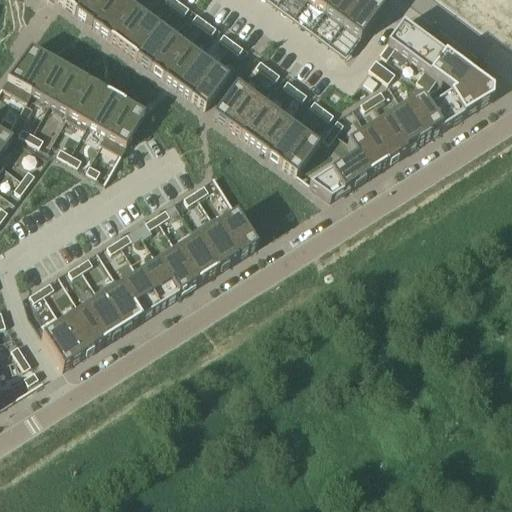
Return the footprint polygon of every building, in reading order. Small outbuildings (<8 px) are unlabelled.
[(60,0),(57,5),(74,17),(87,0),(60,0)] [(87,0),(74,17),(92,30),(114,0),(87,0)] [(125,0),(114,0),(92,30),(109,43),(135,7),(125,0)] [(170,0),(167,0),(164,5),(174,12),(178,6),(170,0)] [(311,0),(307,7),(324,20),(338,0),(311,0)] [(364,0),(338,0),(324,20),(342,33),(365,1),(364,0)] [(365,1),(342,33),(359,45),(383,14),(365,1)] [(178,6),(174,12),(183,19),(188,13),(178,6)] [(135,7),(109,43),(123,53),(149,17),(135,7)] [(149,17),(123,53),(136,63),(162,27),(149,17)] [(196,19),(191,25),(201,32),(206,26),(196,19)] [(206,26),(201,32),(211,39),(215,33),(206,26)] [(162,27),(136,63),(150,73),(176,37),(162,27)] [(402,28),(386,49),(408,65),(424,44),(402,28)] [(176,37),(150,73),(163,83),(189,47),(176,37)] [(223,39),(218,45),(228,52),(233,46),(223,39)] [(424,44),(408,65),(429,81),(445,60),(424,44)] [(233,46),(228,52),(237,59),(242,53),(233,46)] [(189,47),(163,83),(176,93),(203,57),(189,47)] [(387,50),(379,60),(386,65),(393,54),(387,50)] [(30,54),(1,93),(25,107),(49,65),(30,54)] [(203,57),(176,93),(190,103),(216,68),(203,57)] [(445,60),(429,81),(453,98),(476,83),(445,60)] [(49,65),(25,107),(26,108),(31,100),(49,110),(68,76),(49,65)] [(375,65),(368,74),(374,79),(381,69),(375,65)] [(260,66),(255,72),(264,79),(269,73),(260,66)] [(216,68),(190,103),(204,114),(231,78),(216,68)] [(381,69),(374,79),(381,84),(388,74),(381,69)] [(269,73),(264,79),(274,87),(279,80),(269,73)] [(388,74),(381,84),(387,88),(394,79),(388,74)] [(68,76),(49,110),(67,120),(64,124),(65,125),(87,86),(68,76)] [(423,76),(415,87),(421,91),(429,81),(423,76)] [(429,81),(421,91),(427,96),(435,85),(429,81)] [(453,98),(451,99),(464,121),(491,104),(492,95),(476,83),(453,98)] [(239,84),(212,120),(226,130),(250,98),(251,99),(254,95),(239,84)] [(87,86),(65,125),(84,135),(106,97),(87,86)] [(287,86),(282,92),(291,99),(296,93),(287,86)] [(296,93),(291,99),(301,106),(306,100),(296,93)] [(380,96),(370,103),(374,109),(384,103),(380,96)] [(106,97),(84,135),(85,136),(87,132),(104,141),(99,150),(100,150),(125,108),(106,97)] [(250,98),(226,130),(240,140),(263,108),(251,99),(250,98)] [(451,99),(428,113),(442,135),(464,121),(451,99)] [(421,102),(403,114),(424,147),(442,135),(428,113),(421,102)] [(370,103),(360,109),(364,116),(374,109),(370,103)] [(263,108),(240,140),(254,150),(280,115),(266,104),(263,108)] [(313,106),(309,112),(318,119),(323,113),(313,106)] [(125,108),(100,150),(120,161),(125,153),(144,119),(125,108)] [(323,113),(318,119),(328,127),(333,120),(323,113)] [(403,114),(384,125),(405,159),(424,147),(403,114)] [(280,115),(254,150),(268,160),(294,125),(280,115)] [(3,123),(0,127),(0,130),(9,135),(13,129),(3,123)] [(294,125),(268,160),(281,171),(305,139),(308,135),(294,125)] [(336,125),(329,135),(335,140),(343,130),(336,125)] [(384,125),(365,137),(386,171),(405,159),(384,125)] [(22,133),(18,140),(28,146),(32,139),(22,133)] [(329,135),(322,145),(328,149),(335,140),(329,135)] [(0,137),(0,170),(3,173),(3,172),(0,169),(0,160),(12,144),(0,137)] [(365,137),(347,149),(354,161),(367,182),(386,171),(365,137)] [(32,139),(28,146),(39,152),(42,145),(32,139)] [(305,139),(281,171),(295,181),(318,149),(305,139)] [(60,154),(56,161),(66,166),(70,160),(60,154)] [(70,160),(66,166),(77,172),(81,166),(70,160)] [(354,161),(308,191),(329,206),(367,182),(354,161)] [(89,170),(85,177),(95,183),(99,176),(89,170)] [(27,176),(20,186),(27,190),(34,181),(27,176)] [(20,186),(13,195),(20,200),(27,190),(20,186)] [(203,190),(193,197),(197,203),(208,197),(203,190)] [(193,197),(183,203),(187,210),(197,203),(193,197)] [(165,215),(155,221),(159,228),(169,221),(165,215)] [(211,223),(210,224),(236,265),(256,252),(235,219),(216,231),(211,223)] [(155,221),(144,227),(149,234),(159,228),(155,221)] [(210,224),(191,236),(217,277),(236,265),(210,224)] [(195,244),(177,256),(198,289),(217,277),(191,236),(190,236),(195,244)] [(126,239),(116,245),(120,252),(130,246),(126,239)] [(116,245),(106,252),(110,259),(120,252),(116,245)] [(177,256),(157,268),(178,302),(198,289),(177,256)] [(88,263),(77,270),(82,276),(92,270),(88,263)] [(157,268),(138,280),(159,314),(178,302),(157,268)] [(77,270),(67,276),(72,283),(82,276),(77,270)] [(115,284),(114,285),(140,326),(159,314),(138,280),(120,292),(115,284)] [(114,285),(94,297),(121,338),(140,326),(114,285)] [(49,288),(39,294),(43,301),(53,294),(49,288)] [(39,294),(29,300),(33,307),(43,301),(39,294)] [(96,301),(78,313),(101,350),(121,338),(94,297),(96,301)] [(79,317),(61,329),(82,362),(101,350),(78,313),(77,313),(79,317)] [(61,329),(41,342),(62,375),(82,362),(61,329)] [(17,351),(10,355),(17,366),(23,361),(17,351)] [(23,361),(17,366),(23,376),(30,371),(23,361)] [(33,377),(23,383),(28,390),(38,384),(33,377)]
